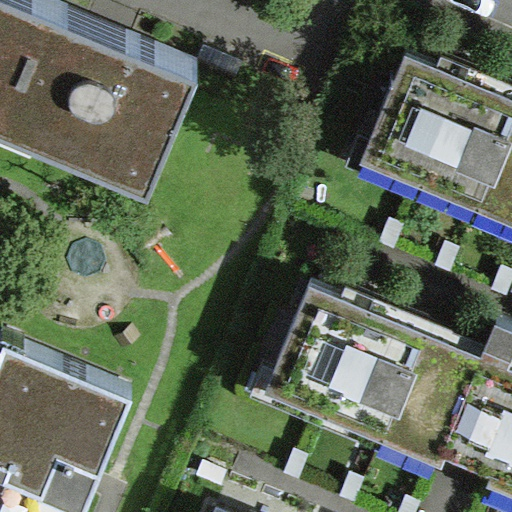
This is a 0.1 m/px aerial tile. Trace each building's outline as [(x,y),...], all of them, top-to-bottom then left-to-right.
[(55,6),(40,0),(0,0),(0,118),(6,121),(55,6)] [(204,69),(55,6),(6,121),(155,185),(204,69)] [(511,82),(427,48),(383,154),(511,205),(511,82)] [(480,354),(313,284),(270,387),(440,458),(444,448),(496,470),(491,482),(511,491),(511,323),(495,316),(480,354)] [(83,511),(137,387),(11,334),(0,358),(0,511),(83,511)]
